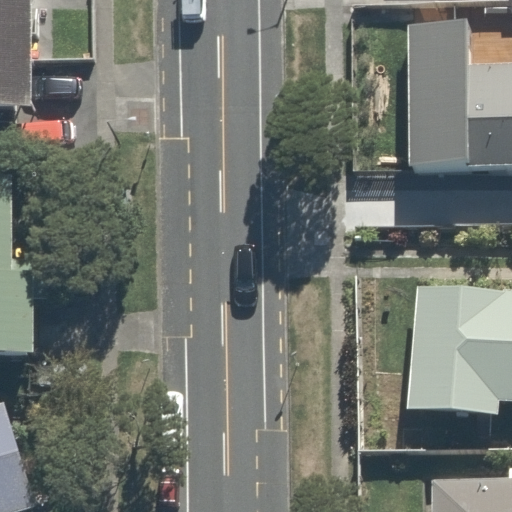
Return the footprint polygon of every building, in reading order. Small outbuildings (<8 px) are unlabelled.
[(83,112),(54,113),(49,0),(0,0),(0,130),(20,129),(22,165),(85,162),(83,112)] [(511,43),(413,42),(412,187),(511,187),(511,43)] [(56,190),(0,192),(0,377),(65,375),(56,190)] [(511,305),(426,303),(421,428),(511,430),(511,305)] [(0,511),(43,511),(15,416),(0,420),(0,511)] [(511,511),(511,490),(440,490),(439,511),(511,511)]
